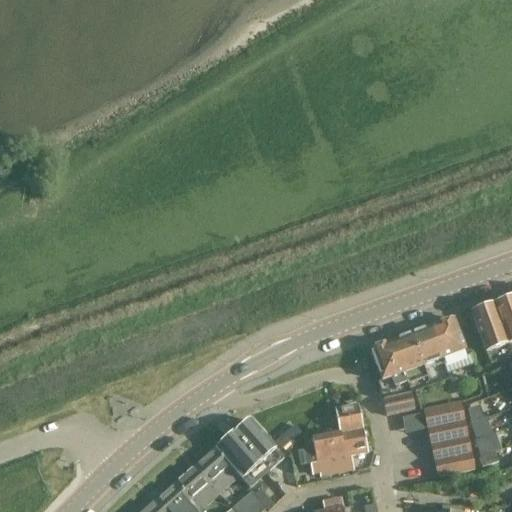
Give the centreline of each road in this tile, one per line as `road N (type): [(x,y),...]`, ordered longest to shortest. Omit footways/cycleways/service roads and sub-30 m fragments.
road 1 (track): [(408,0),(342,29),(0,231)]
road 2 (tertiary): [(213,388),(275,350),(511,264)]
road 3 (residential): [(382,480),(372,392),(355,377),(329,373),(235,403),(213,388)]
road 4 (unclassified): [(118,464),(67,434),(0,452)]
road 5 (tertiary): [(118,464),(213,388)]
